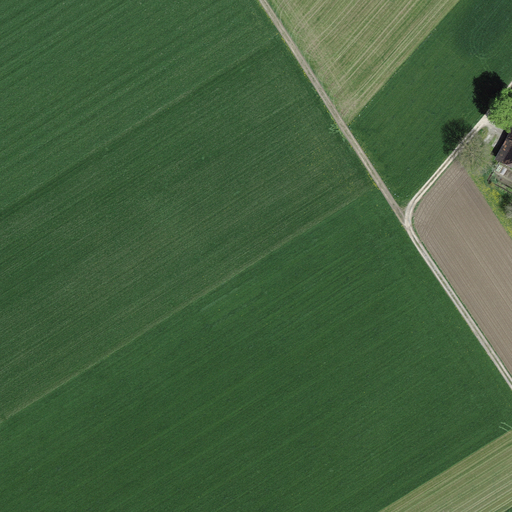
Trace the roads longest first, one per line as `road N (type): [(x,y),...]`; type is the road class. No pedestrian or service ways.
road 1 (track): [(511,89),(400,214),(511,382)]
road 2 (track): [(261,0),(400,214)]
